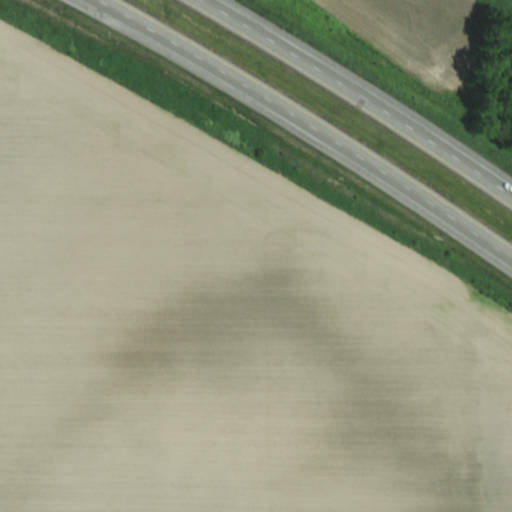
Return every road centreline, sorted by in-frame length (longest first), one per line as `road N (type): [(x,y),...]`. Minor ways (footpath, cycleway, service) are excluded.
road 1 (trunk): [(100,0),(340,143),(511,258)]
road 2 (trunk): [(511,196),(200,0)]
